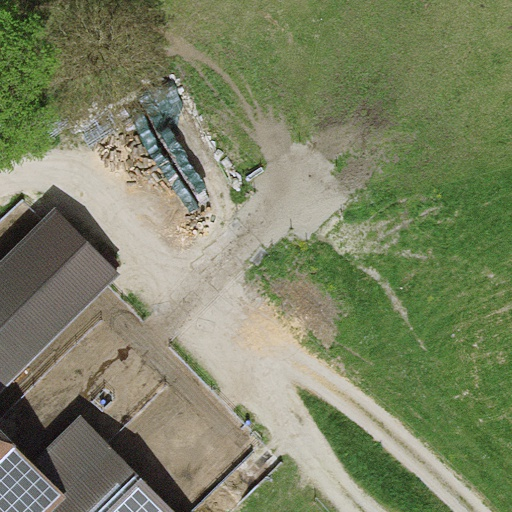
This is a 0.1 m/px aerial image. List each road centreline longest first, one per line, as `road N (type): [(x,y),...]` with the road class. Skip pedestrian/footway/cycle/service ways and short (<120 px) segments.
road 1 (track): [(87,156),(475,511)]
road 2 (track): [(363,511),(276,405),(236,293)]
